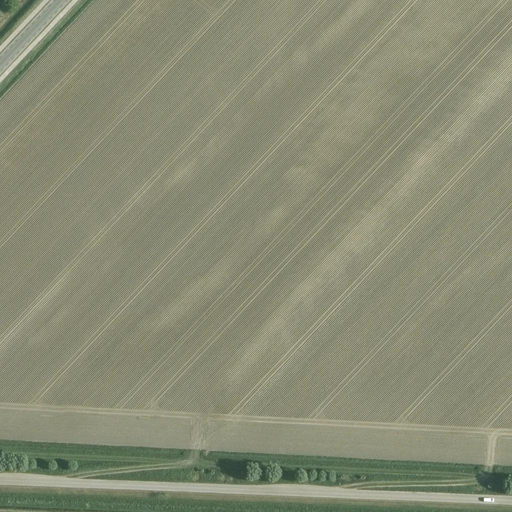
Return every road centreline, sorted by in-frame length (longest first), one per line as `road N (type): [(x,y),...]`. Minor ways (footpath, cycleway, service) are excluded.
road 1 (track): [(0,454),(511,479)]
road 2 (unclassified): [(511,502),(0,480)]
road 3 (track): [(329,494),(358,485),(477,481),(485,469)]
road 4 (track): [(46,482),(182,464),(190,454)]
